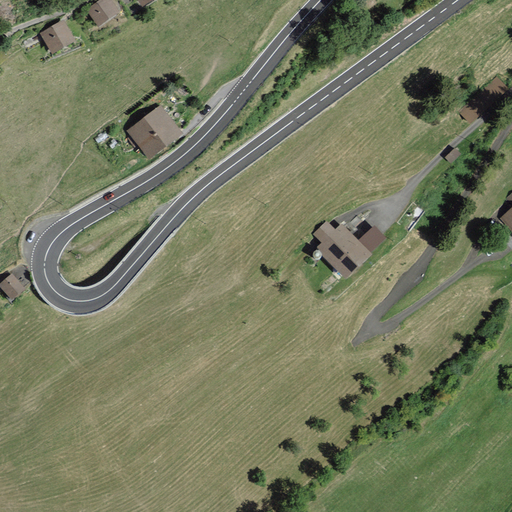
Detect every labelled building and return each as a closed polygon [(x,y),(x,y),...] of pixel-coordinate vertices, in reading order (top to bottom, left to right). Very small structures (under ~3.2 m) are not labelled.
[(119,11),(110,0),(101,0),(89,10),(100,25),(119,11)] [(74,40),(63,21),(42,33),(54,52),(74,40)] [(180,132),(160,107),(130,130),(150,155),(180,132)] [(511,190),(505,197),(511,203),(511,207),(501,219),(511,229),(511,190)] [(334,230),(326,221),(313,234),(322,243),(318,247),(346,276),(370,253),(369,252),(384,237),(374,228),(360,242),(341,223),(334,230)] [(26,289),(12,273),(0,284),(0,286),(13,301),(26,289)]
